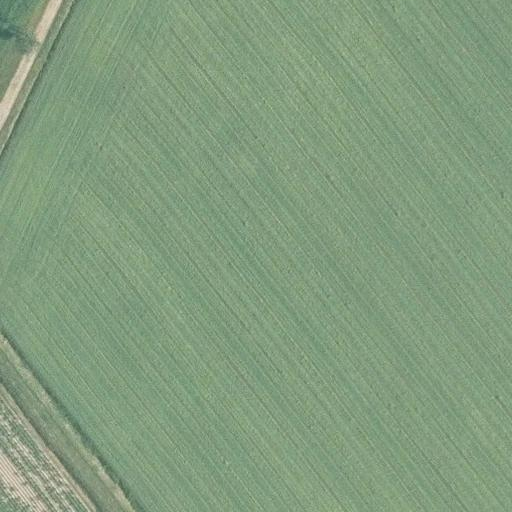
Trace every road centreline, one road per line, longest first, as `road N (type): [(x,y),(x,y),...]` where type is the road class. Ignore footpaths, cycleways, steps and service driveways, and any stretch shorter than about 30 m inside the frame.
road 1 (track): [(0,361),(116,511)]
road 2 (track): [(0,120),(57,0)]
